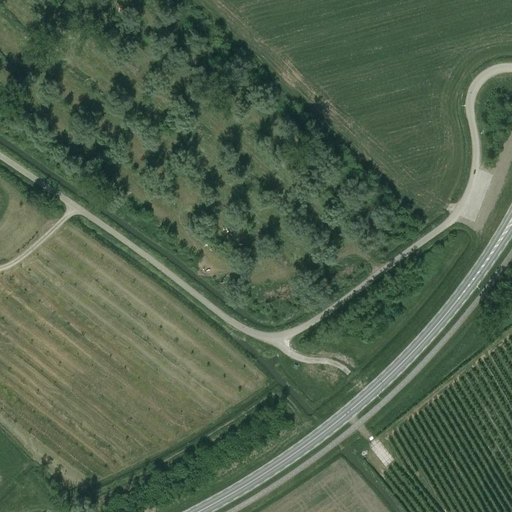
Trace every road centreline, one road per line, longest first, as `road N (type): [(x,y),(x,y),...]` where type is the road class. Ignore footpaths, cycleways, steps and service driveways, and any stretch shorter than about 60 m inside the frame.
road 1 (unclassified): [(511,68),(474,86),(476,167),(455,215),(279,338),(247,333),(0,157)]
road 2 (secondary): [(196,511),(284,459),(372,390),(422,340),(511,220)]
